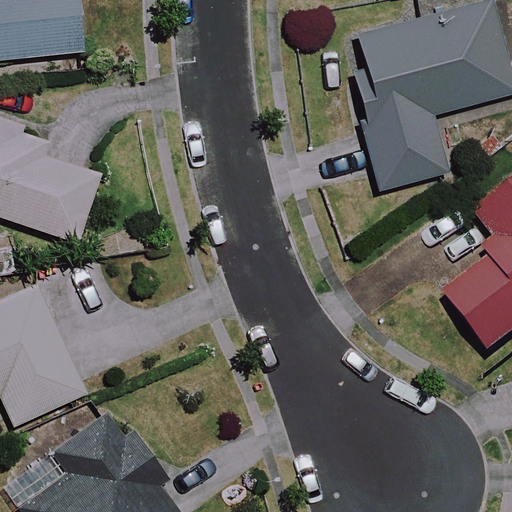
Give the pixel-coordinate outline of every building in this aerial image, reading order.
[(0,0),(0,60),(78,54),(73,0),(0,0)] [(508,95),(485,5),(348,40),(358,76),(346,79),(374,192),(441,175),(426,116),(508,95)] [(38,156),(43,143),(22,136),(25,128),(0,119),(0,219),(72,244),(95,176),(38,156)] [(511,180),(466,215),(497,256),(441,299),(483,355),(511,332),(511,180)] [(80,396),(31,287),(0,300),(0,407),(9,428),(80,396)] [(16,508),(18,511),(172,511),(154,485),(160,481),(128,435),(122,439),(104,414),(49,453),(64,474),(16,508)]
